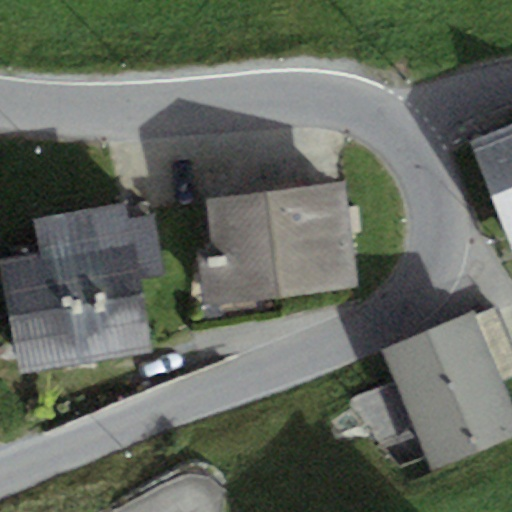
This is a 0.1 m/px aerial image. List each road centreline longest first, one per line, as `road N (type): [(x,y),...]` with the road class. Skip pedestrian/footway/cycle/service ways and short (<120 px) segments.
road 1 (residential): [(393,123),(422,163),(440,227),(438,259),(404,307),(361,333),(0,473)]
road 2 (residential): [(0,103),(84,110),(313,99),(393,123)]
road 3 (residential): [(511,82),(393,123)]
